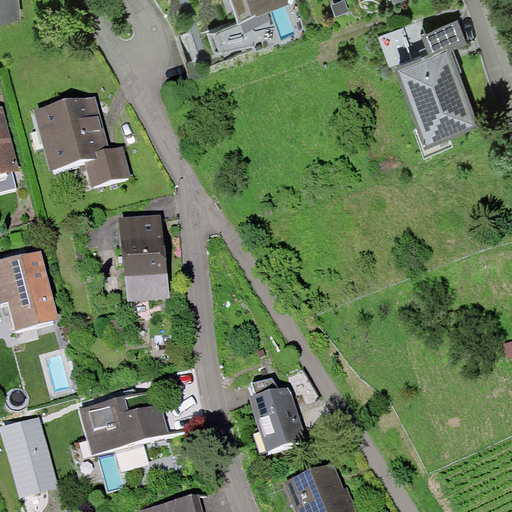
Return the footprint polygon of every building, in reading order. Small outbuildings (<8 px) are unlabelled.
[(0,0),(0,25),(21,23),(18,0),(0,0)] [(283,46),(302,38),(287,0),(286,0),(232,0),(240,19),(206,32),(212,50),(218,48),(251,45),(253,49),(283,46)] [(427,51),(392,63),(422,144),(478,124),(450,47),(467,41),(458,16),(419,30),(427,51)] [(218,51),(184,62),(190,79),(224,69),(218,51)] [(129,180),(121,151),(113,153),(108,155),(93,100),(39,115),(55,173),(83,165),(90,191),(129,180)] [(0,175),(14,172),(0,119),(0,175)] [(167,300),(158,220),(116,225),(125,305),(167,300)] [(13,337),(56,326),(38,259),(0,268),(0,310),(5,309),(13,337)] [(115,278),(95,281),(97,300),(117,297),(115,278)] [(265,460),(306,446),(287,394),(278,397),(269,384),(248,392),(253,406),(247,408),(265,460)] [(147,396),(79,415),(91,459),(113,452),(141,444),(168,437),(160,409),(152,411),(147,396)] [(148,468),(141,444),(113,452),(115,456),(120,475),(148,468)] [(332,470),(283,489),(291,511),(354,511),(347,493),(342,495),(332,470)] [(199,511),(197,499),(145,511),(199,511)]
